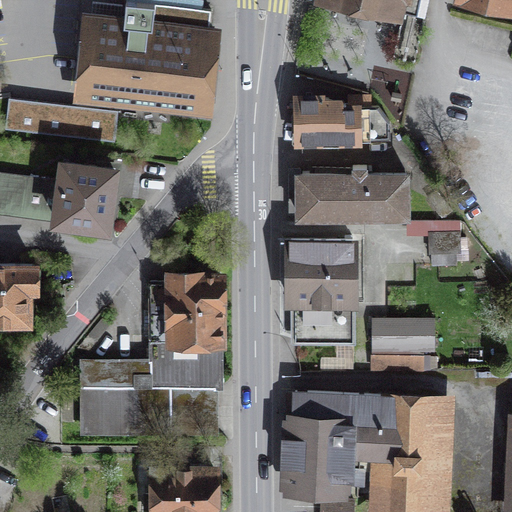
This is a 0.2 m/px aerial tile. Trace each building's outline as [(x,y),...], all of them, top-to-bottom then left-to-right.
[(83,5),(73,96),(214,111),(224,19),(210,18),(211,6),(202,5),(202,0),(125,0),(125,10),(83,5)] [(350,0),(402,11),(393,56),(415,61),(428,0),(350,0)] [(511,0),(478,0),(511,8),(511,0)] [(298,97),(299,139),(388,136),(388,121),(377,107),(369,107),(369,96),(349,95),(350,106),(340,106),(340,101),(328,102),(329,98),(319,96),(298,97)] [(118,109),(9,97),(5,128),(114,140),(118,109)] [(0,210),(106,224),(113,167),(64,160),(61,181),(0,172),(0,210)] [(300,213),(406,212),(405,173),(367,173),(367,165),(353,165),(353,173),(298,174),(296,175),(296,199),(300,199),(300,213)] [(438,189),(427,197),(442,217),(452,209),(438,189)] [(459,232),(432,233),(432,263),(456,263),(456,249),(460,249),(459,232)] [(296,293),(297,340),(353,339),(352,237),(291,238),(290,293),(296,293)] [(0,319),(26,319),(26,289),(34,289),(34,285),(39,285),(39,267),(34,267),(34,263),(0,263),(0,319)] [(83,360),(83,429),(215,429),(214,384),(221,384),(220,274),(170,273),(170,281),(150,281),(151,360),(83,360)] [(373,348),(434,348),(433,317),(373,318),(373,348)] [(373,369),(422,369),(422,355),(373,354),(373,369)] [(294,368),(293,386),(336,387),(337,369),(294,368)] [(381,455),(384,394),(295,390),(290,485),(341,488),(343,450),(380,452),(380,455),(381,455)] [(431,511),(437,397),(384,394),(381,455),(378,511),(431,511)] [(155,510),(155,511),(213,511),(214,467),(191,467),(191,466),(155,467),(155,492),(145,492),(145,510),(155,510)] [(322,496),(320,511),(352,511),(353,497),(322,496)]
